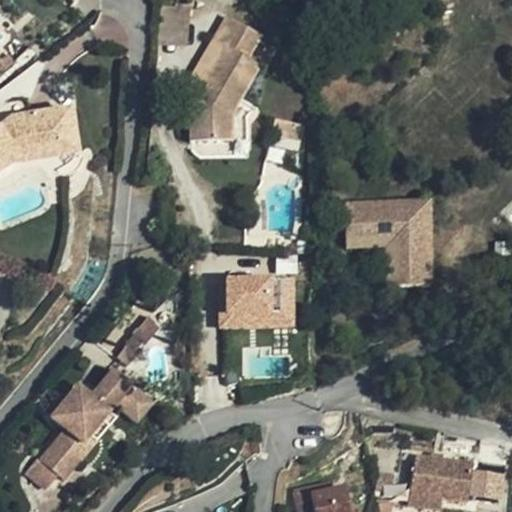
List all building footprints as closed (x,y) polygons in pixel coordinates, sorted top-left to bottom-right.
[(246,62),(260,39),(232,23),(217,46),(222,49),(189,103),(188,143),(231,143),(231,114),(259,69),(246,62)] [(352,35),(353,46),(370,45),(369,34),(364,34),(352,35)] [(474,94),(457,111),(435,87),(391,130),(445,185),(463,169),(455,159),(482,133),(482,132),(498,114),(499,106),(495,98),(483,85),(481,86),(475,80),(467,87),(474,94)] [(53,134),(71,131),(67,105),(7,114),(7,117),(0,121),(0,166),(10,160),(3,150),(54,141),(53,134)] [(298,146),(302,130),(273,122),(269,137),(298,146)] [(74,149),(71,131),(53,134),(54,141),(3,150),(10,160),(74,149)] [(290,171),(298,146),(269,137),(262,162),(290,171)] [(438,243),(439,240),(439,237),(436,236),(433,236),(431,238),(431,241),(433,244),(436,244),(438,243)] [(474,262),(460,247),(450,256),(464,271),(474,262)] [(296,326),(294,273),(222,276),(224,328),(296,326)] [(133,364),(156,323),(142,316),(119,356),(133,364)] [(122,410),(138,390),(106,364),(85,393),(72,382),(46,414),(59,425),(34,456),(59,476),(76,456),(70,451),(97,417),(110,401),(122,410)] [(149,399),(138,390),(122,410),(133,418),(149,399)] [(70,451),(76,456),(104,422),(97,417),(70,451)] [(404,500),(436,505),(462,510),(468,472),(410,463),(404,500)] [(324,491),(305,494),(306,501),(326,498),(324,491)] [(306,501),(305,494),(290,496),(292,511),(342,511),(340,496),(326,498),(306,501)] [(407,511),(434,511),(436,505),(404,500),(403,511),(407,511)]
